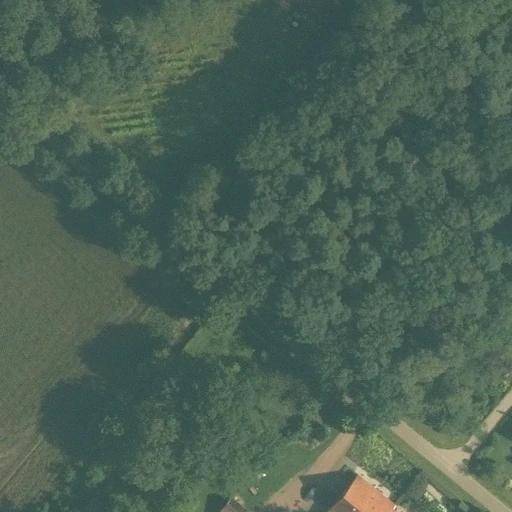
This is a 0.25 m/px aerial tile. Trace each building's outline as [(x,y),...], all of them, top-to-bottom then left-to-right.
[(225,442),(243,456),(262,431),(243,417),(225,442)] [(97,456),(109,466),(127,444),(115,434),(97,456)] [(329,511),(388,511),(391,509),(391,510),(394,507),(357,476),(328,510),(329,511)] [(114,511),(97,495),(84,508),(87,511),(114,511)] [(217,511),(247,511),(230,497),(217,511)]
